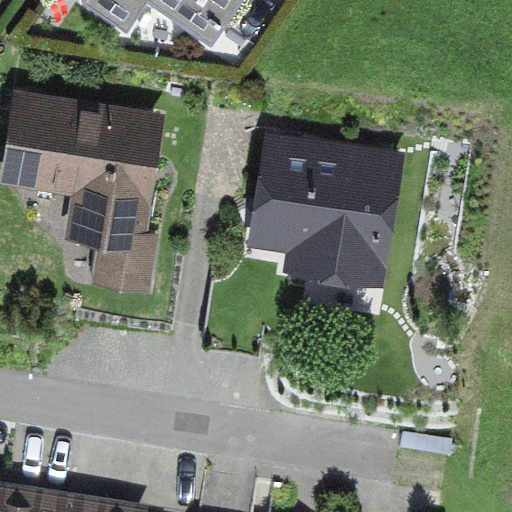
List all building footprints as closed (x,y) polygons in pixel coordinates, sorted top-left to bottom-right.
[(238,0),(92,0),(130,26),(147,0),(157,0),(213,38),(238,0)] [(163,106),(18,87),(7,167),(152,186),(163,106)] [(397,160),(277,141),(265,214),(304,220),(298,260),(379,273),(397,160)] [(75,511),(78,499),(0,486),(0,511),(75,511)] [(152,511),(78,499),(75,511),(152,511)]
